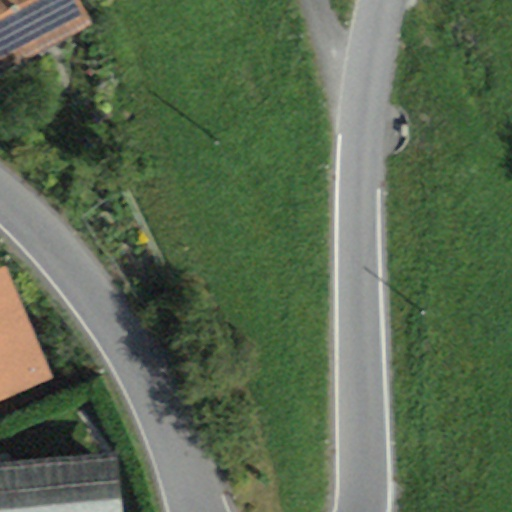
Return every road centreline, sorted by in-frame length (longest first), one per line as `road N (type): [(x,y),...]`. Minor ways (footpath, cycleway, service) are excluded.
road 1 (tertiary): [(360,511),(367,492),(364,109),(378,0)]
road 2 (tertiary): [(0,190),(109,303),(175,436),(201,511)]
